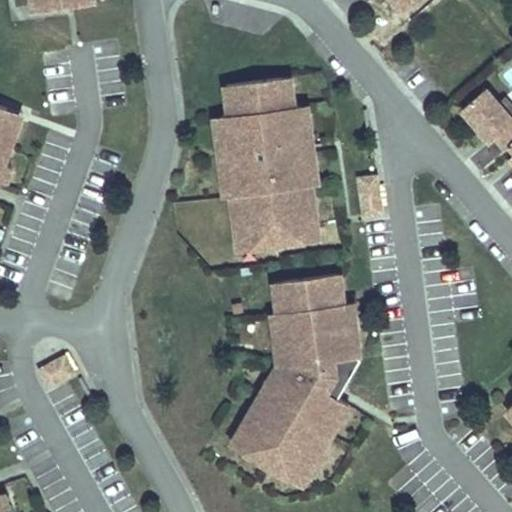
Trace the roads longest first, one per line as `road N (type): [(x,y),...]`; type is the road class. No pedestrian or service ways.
road 1 (residential): [(148,0),(161,155),(107,332),(114,373),(180,511)]
road 2 (residential): [(301,0),(511,239)]
